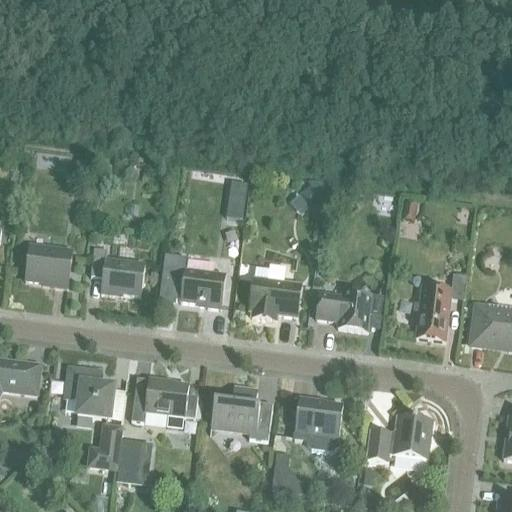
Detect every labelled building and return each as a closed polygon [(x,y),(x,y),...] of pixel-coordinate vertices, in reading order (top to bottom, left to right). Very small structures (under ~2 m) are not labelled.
[(74,174),(86,180),(92,169),(80,163),(74,174)] [(102,168),(101,183),(110,184),(111,169),(102,168)] [(308,185),(300,193),(302,195),(314,208),(321,202),(323,200),(324,187),(324,185),(309,184),(308,185)] [(229,202),(227,220),(243,222),(245,205),(247,187),(232,185),(229,202)] [(333,210),(347,201),(339,189),(325,198),(333,210)] [(405,205),(402,221),(416,223),(418,208),(405,205)] [(30,250),(25,285),(54,288),(54,290),(68,292),(72,258),(60,257),(60,253),(30,250)] [(94,253),(91,281),(102,282),(100,298),(114,300),(114,298),(141,301),(145,269),(106,264),(107,255),(94,253)] [(165,258),(160,301),(181,303),(180,306),(207,310),(207,312),(221,314),(226,279),(184,274),(186,261),(165,258)] [(276,324),(276,323),(277,318),(297,321),(301,288),(283,286),(285,271),(269,269),(267,284),(254,282),(250,315),(252,315),(252,321),(276,324)] [(451,303),(464,305),(468,280),(453,278),(451,294),(422,291),(420,309),(415,308),(413,324),(418,325),(415,343),(445,346),(448,327),(446,327),(447,314),(449,314),(451,303)] [(320,298),(316,323),(339,326),(338,332),(368,337),(368,331),(379,332),(381,319),(383,302),(373,301),(371,300),(365,293),(357,298),(343,296),(342,301),(320,298)] [(476,310),(471,349),(486,351),(486,347),(509,350),(508,354),(511,354),(511,310),(489,308),(489,307),(488,307),(487,311),(476,310)] [(0,364),(0,398),(2,395),(37,400),(41,370),(0,364)] [(99,390),(100,377),(70,373),(67,402),(79,404),(77,419),(109,423),(113,392),(99,390)] [(135,398),(131,426),(144,427),(145,417),(168,420),(167,430),(183,432),(184,422),(185,422),(195,423),(198,400),(188,399),(189,390),(162,386),(163,384),(149,383),(147,399),(135,398)] [(214,406),(211,431),(250,436),(249,443),(268,446),(272,414),(273,408),(256,406),(258,396),(234,393),(232,408),(214,406)] [(299,402),(294,444),(308,446),(307,448),(311,454),(331,456),(338,452),(343,410),(325,407),(325,408),(316,407),(316,404),(299,402)] [(371,434),(367,464),(387,467),(388,459),(426,464),(431,426),(425,425),(426,421),(417,420),(417,422),(399,420),(397,435),(392,438),(391,438),(391,437),(371,434)] [(506,445),(503,464),(511,465),(511,421),(509,421),(509,422),(511,422),(508,445),(506,445)] [(117,477),(121,444),(122,434),(102,431),(98,456),(88,454),(86,473),(117,477)] [(121,444),(117,477),(115,486),(146,490),(151,448),(121,444)] [(366,472),(364,488),(372,489),(374,473),(366,472)] [(273,482),(272,495),(309,500),(310,487),(273,482)]
